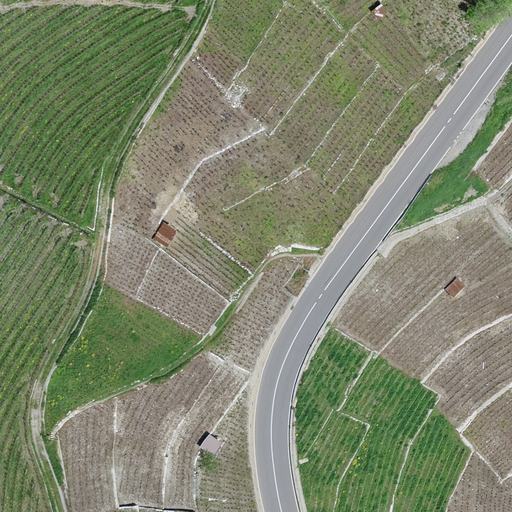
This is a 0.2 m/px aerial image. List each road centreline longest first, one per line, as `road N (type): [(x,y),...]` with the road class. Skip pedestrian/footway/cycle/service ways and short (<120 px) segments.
road 1 (secondary): [(511,35),(286,353),(271,437),(282,511)]
road 2 (track): [(193,0),(177,23),(106,238)]
road 3 (track): [(106,238),(104,279),(49,372),(36,416),(48,460)]
